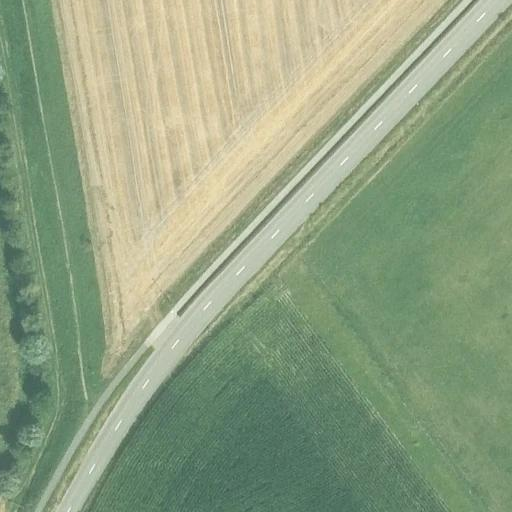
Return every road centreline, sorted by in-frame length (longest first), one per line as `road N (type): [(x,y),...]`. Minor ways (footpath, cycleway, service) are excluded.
road 1 (tertiary): [(498,0),(198,314),(67,511)]
road 2 (track): [(13,511),(56,424),(64,354),(2,0)]
